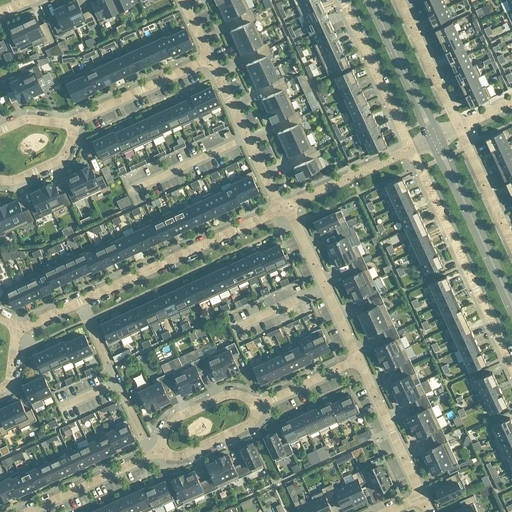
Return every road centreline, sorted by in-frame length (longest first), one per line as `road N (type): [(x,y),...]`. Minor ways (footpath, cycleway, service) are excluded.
road 1 (residential): [(19,329),(283,208)]
road 2 (residential): [(412,150),(511,366)]
road 3 (secondary): [(511,306),(436,139)]
road 4 (residential): [(358,360),(283,208)]
road 5 (residential): [(283,208),(208,57)]
road 6 (residential): [(343,0),(412,150)]
road 7 (secondary): [(436,139),(371,0)]
road 8 (residential): [(421,496),(358,360)]
road 9 (residential): [(208,57),(74,120)]
road 10 (residential): [(28,511),(159,451)]
road 11 (residential): [(283,208),(412,150)]
road 12 (residential): [(457,127),(399,0)]
road 13 (residential): [(511,247),(457,127)]
road 14 (residential): [(261,403),(237,395),(215,400),(168,424),(159,451)]
road 15 (residential): [(159,451),(184,454),(246,426),(261,403)]
